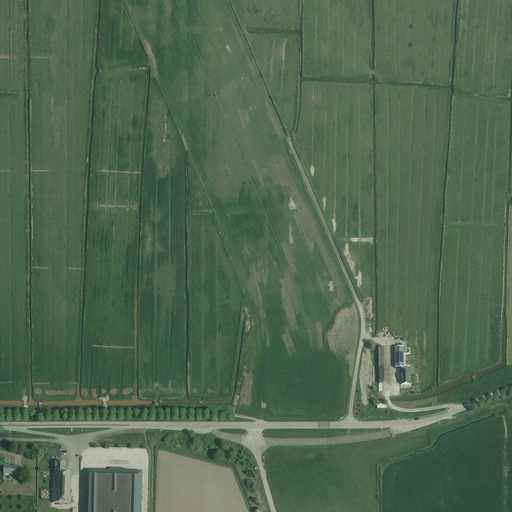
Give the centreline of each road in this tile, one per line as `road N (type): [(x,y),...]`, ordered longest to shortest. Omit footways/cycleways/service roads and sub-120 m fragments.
road 1 (secondary): [(0,425),(388,424),(511,388)]
road 2 (track): [(0,410),(217,412),(260,425)]
